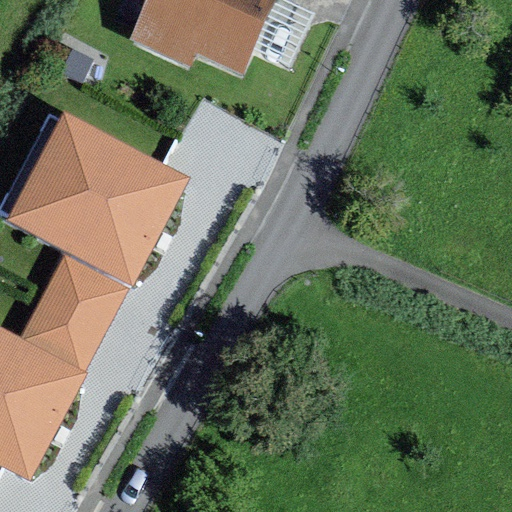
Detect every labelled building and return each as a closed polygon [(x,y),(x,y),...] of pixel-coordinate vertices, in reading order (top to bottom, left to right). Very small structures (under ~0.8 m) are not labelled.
[(157,0),(138,43),(188,66),(197,55),(246,77),(280,0),(157,0)] [(94,62),(73,53),(63,75),(84,85),(94,62)] [(179,185),(51,120),(3,216),(130,281),(179,185)] [(123,292),(66,262),(24,342),(82,372),(104,330),(123,292)] [(0,462),(29,477),(79,380),(0,339),(0,462)]
